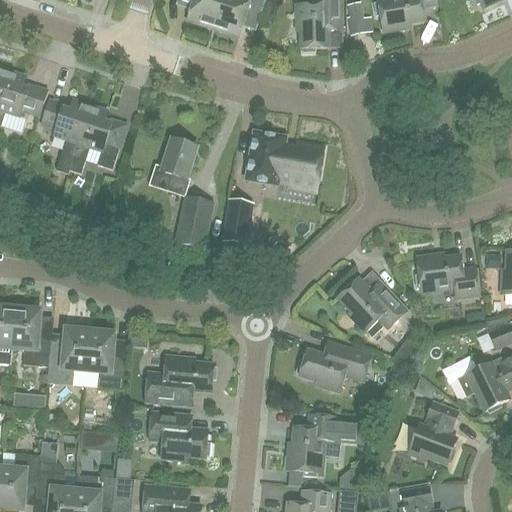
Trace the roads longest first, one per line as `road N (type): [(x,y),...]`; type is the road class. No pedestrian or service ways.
road 1 (residential): [(0,269),(58,276),(136,308),(256,326)]
road 2 (residential): [(126,53),(262,96),(357,111)]
road 3 (residential): [(256,326),(241,511)]
road 4 (residential): [(357,111),(384,73),(459,60),(511,39)]
road 5 (residential): [(382,202),(256,326)]
road 6 (residential): [(0,10),(126,53)]
road 7 (residential): [(511,196),(450,215),(382,202)]
